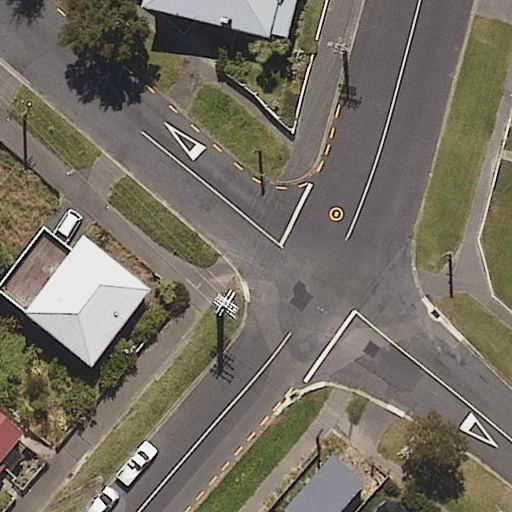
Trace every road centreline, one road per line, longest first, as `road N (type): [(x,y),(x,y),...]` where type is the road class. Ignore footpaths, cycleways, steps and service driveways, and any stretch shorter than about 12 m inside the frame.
road 1 (residential): [(0,8),(325,291)]
road 2 (residential): [(325,291),(369,182),(423,0)]
road 3 (residential): [(134,511),(325,291)]
road 4 (residential): [(325,291),(511,441)]
